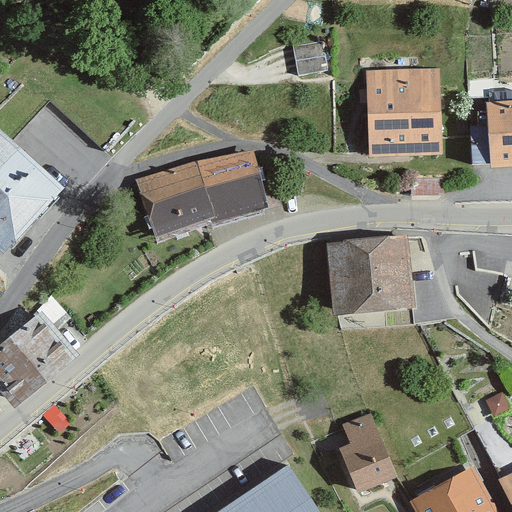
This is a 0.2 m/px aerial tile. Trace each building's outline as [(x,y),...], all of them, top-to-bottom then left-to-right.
[(320,70),(315,42),(286,47),(290,75),(320,70)] [(439,75),(367,77),(369,156),(441,154),(439,75)] [(511,169),(511,105),(486,107),(490,171),(511,169)] [(0,247),(4,252),(62,191),(0,132),(0,247)] [(137,191),(151,241),(265,209),(251,159),(137,191)] [(408,241),(326,249),(333,322),(414,314),(408,241)] [(69,361),(33,316),(0,342),(0,387),(14,405),(69,361)] [(343,427),(351,448),(339,452),(357,497),(397,482),(372,416),(343,427)] [(314,511),(284,467),(217,511),(314,511)] [(498,511),(474,469),(410,504),(414,511),(498,511)] [(511,511),(511,477),(498,485),(511,511)]
